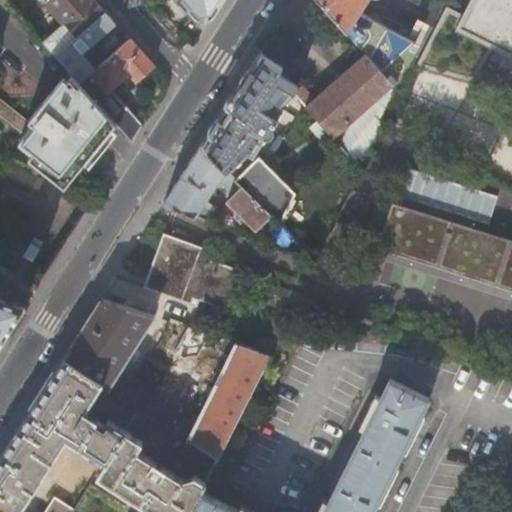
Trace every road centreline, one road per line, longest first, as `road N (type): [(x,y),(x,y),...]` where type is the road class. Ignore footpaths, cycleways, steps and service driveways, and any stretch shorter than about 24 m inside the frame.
road 1 (residential): [(199,87),(0,400)]
road 2 (residential): [(463,400),(401,364),(335,359),(272,486)]
road 3 (residential): [(463,400),(407,511)]
